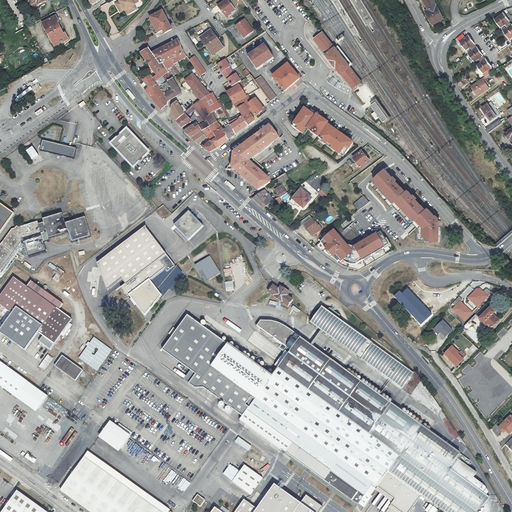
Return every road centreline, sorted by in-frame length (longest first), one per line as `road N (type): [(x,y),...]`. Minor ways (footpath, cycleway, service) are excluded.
road 1 (tertiary): [(311,94),(414,177),(479,259)]
road 2 (secondary): [(381,319),(453,404),(511,505)]
road 3 (residential): [(511,475),(433,354)]
road 4 (secondary): [(204,163),(137,96),(111,56)]
road 5 (secondary): [(101,65),(190,162)]
road 6 (secondary): [(190,162),(288,247)]
road 7 (tertiary): [(311,94),(204,163)]
road 8 (unclassified): [(0,141),(101,65)]
